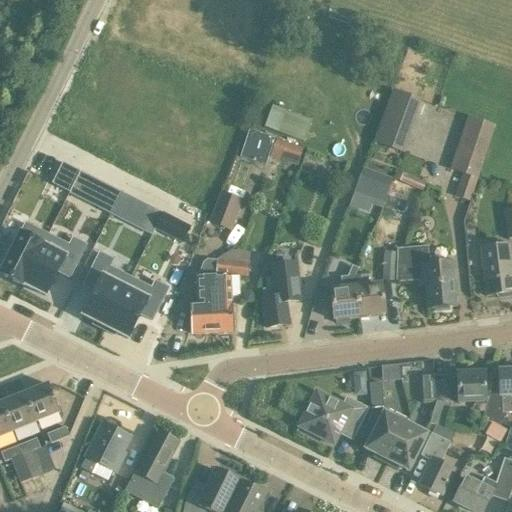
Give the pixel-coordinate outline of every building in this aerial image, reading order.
[(0,0),(0,7),(12,13),(18,1),(17,0),(0,0)] [(159,0),(173,9),(178,0),(159,0)] [(19,20),(7,14),(0,28),(0,31),(11,38),(19,20)] [(421,100),(392,90),(372,143),(401,154),(421,100)] [(273,107),(266,128),(303,142),(311,121),(273,107)] [(495,126),(467,117),(449,170),(462,175),(454,197),(470,203),(495,126)] [(274,157),(301,166),(307,146),(254,128),(244,157),(271,166),(274,157)] [(393,181),(363,170),(349,207),(368,214),(372,206),(382,210),(393,181)] [(426,183),(396,171),(392,180),(422,192),(426,183)] [(52,184),(70,193),(74,184),(56,175),(52,184)] [(111,214),(121,194),(94,180),(84,200),(111,214)] [(147,207),(121,194),(111,214),(137,227),(147,207)] [(240,202),(221,194),(211,223),(229,230),(240,202)] [(511,210),(503,212),(507,239),(511,238),(511,210)] [(164,214),(156,230),(182,243),(190,227),(164,214)] [(23,285),(48,235),(25,224),(0,273),(0,275),(23,287),(24,285),(23,285)] [(23,285),(24,285),(46,296),(58,273),(69,278),(86,245),(73,239),(69,246),(48,235),(23,285)] [(511,264),(509,244),(479,248),(486,297),(495,296),(498,299),(509,298),(511,294),(511,293),(511,264)] [(397,250),(397,253),(398,253),(396,282),(396,283),(418,281),(418,287),(425,286),(427,311),(456,308),(452,262),(444,262),(444,257),(429,258),(430,264),(429,264),(428,247),(397,250)] [(216,274),(215,274),(215,278),(214,291),(209,292),(212,334),(232,333),(230,296),(238,295),(237,276),(248,277),(250,251),(233,249),(218,260),(218,261),(216,274)] [(383,282),(396,282),(398,253),(397,253),(383,253),(383,282)] [(104,331),(130,279),(109,268),(112,261),(100,254),(83,287),(95,293),(83,317),(94,322),(92,325),(104,331)] [(191,335),(212,334),(209,292),(214,291),(215,278),(215,274),(216,274),(218,261),(206,260),(201,264),(196,278),(197,304),(190,304),(191,335)] [(354,277),(355,277),(359,269),(351,267),(347,277),(340,278),(341,288),(329,289),(333,321),(359,318),(354,277)] [(354,277),(359,318),(385,315),(381,283),(368,285),(367,276),(355,277),(354,277)] [(130,279),(104,331),(115,337),(116,334),(128,340),(140,316),(151,321),(168,289),(155,283),(152,290),(130,279)] [(268,289),(260,290),(266,329),(289,326),(284,296),(285,296),(283,285),(268,286),(268,289)] [(511,371),(498,372),(500,399),(501,399),(502,414),(511,413),(511,371)] [(485,405),(484,374),(456,375),(457,406),(485,405)] [(434,376),(422,377),(423,401),(435,400),(434,376)] [(50,385),(27,394),(38,422),(61,414),(50,385)] [(370,386),(372,409),(384,409),(382,385),(370,386)] [(344,405),(317,392),(299,427),(334,445),(344,427),(357,433),(369,410),(347,399),(344,405)] [(27,394),(4,403),(15,432),(38,422),(27,394)] [(436,402),(429,424),(435,426),(444,428),(444,427),(450,406),(436,402)] [(4,403),(0,404),(0,437),(15,432),(4,403)] [(408,421),(387,410),(366,450),(375,455),(373,459),(386,465),(406,425),(408,421)] [(489,433),(503,442),(511,429),(496,421),(489,433)] [(91,473),(97,463),(117,473),(123,462),(120,460),(131,438),(104,425),(87,458),(88,459),(83,469),(91,473)] [(406,425),(386,465),(397,471),(399,467),(408,472),(427,436),(406,425)] [(441,498),(455,470),(441,463),(456,430),(444,427),(444,428),(435,426),(420,456),(431,461),(419,487),(441,498)] [(46,447),(50,456),(63,451),(64,449),(60,440),(68,437),(64,428),(47,434),(51,444),(46,447)] [(171,481),(161,476),(179,443),(159,433),(128,491),(157,507),(171,481)] [(36,439),(19,446),(32,479),(43,474),(34,451),(40,449),(36,439)] [(32,479),(19,446),(1,453),(5,463),(11,461),(20,484),(32,479)] [(511,489),(511,462),(503,460),(495,484),(484,478),(480,487),(465,480),(453,503),(470,511),(483,511),(491,496),(508,502),(511,489)] [(227,511),(243,480),(240,478),(226,473),(224,475),(216,471),(206,492),(195,487),(188,502),(185,511),(227,511)] [(247,482),(243,480),(227,511),(258,511),(267,496),(258,492),(260,489),(247,482)]
